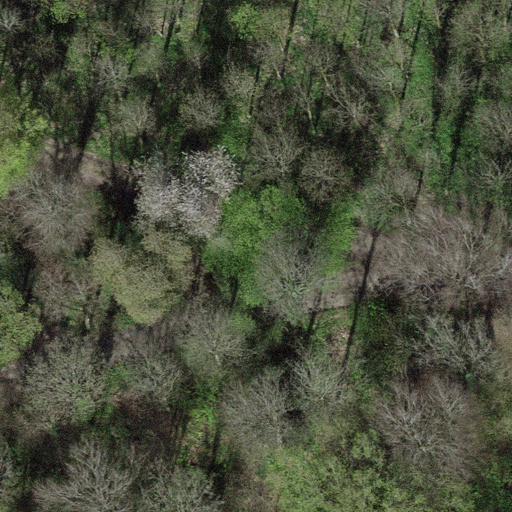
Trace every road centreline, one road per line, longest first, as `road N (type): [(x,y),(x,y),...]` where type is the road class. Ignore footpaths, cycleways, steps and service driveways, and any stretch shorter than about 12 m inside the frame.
road 1 (track): [(0,387),(110,344),(237,310),(440,264),(511,265)]
road 2 (track): [(440,264),(104,172),(0,129)]
